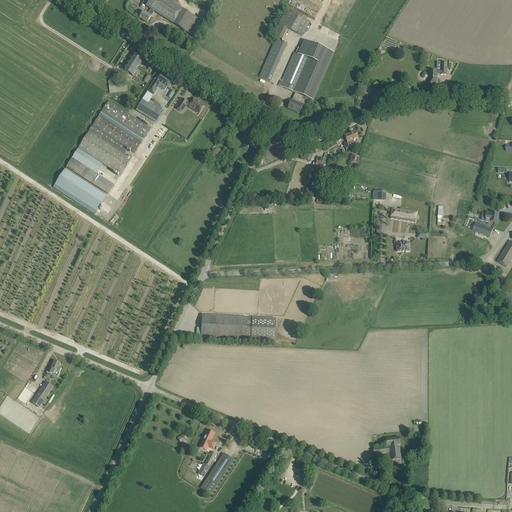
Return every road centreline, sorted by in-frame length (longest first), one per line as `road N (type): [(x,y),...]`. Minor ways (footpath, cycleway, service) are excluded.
road 1 (unclassified): [(511,505),(414,494),(148,386)]
road 2 (unclassified): [(206,267),(466,263),(489,254),(511,226)]
road 3 (unclassified): [(511,103),(399,101),(305,141),(272,129)]
road 4 (unclassified): [(272,129),(74,0)]
road 5 (unclassified): [(148,386),(0,321)]
road 6 (residential): [(206,267),(272,129)]
road 7 (residential): [(148,386),(206,267)]
